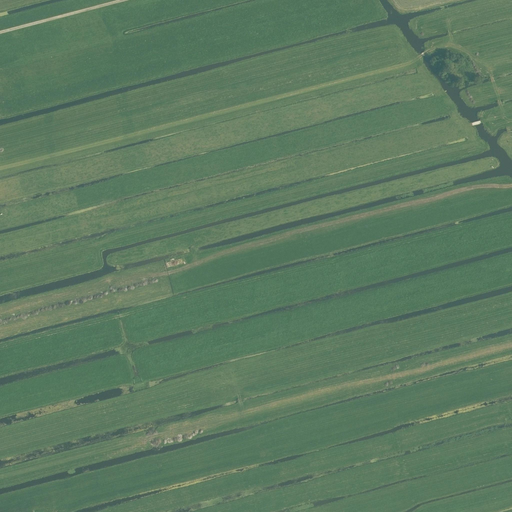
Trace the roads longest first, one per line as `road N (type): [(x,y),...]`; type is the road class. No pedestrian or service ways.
road 1 (track): [(0,246),(482,121)]
road 2 (track): [(323,511),(511,468)]
road 3 (track): [(0,32),(124,0)]
